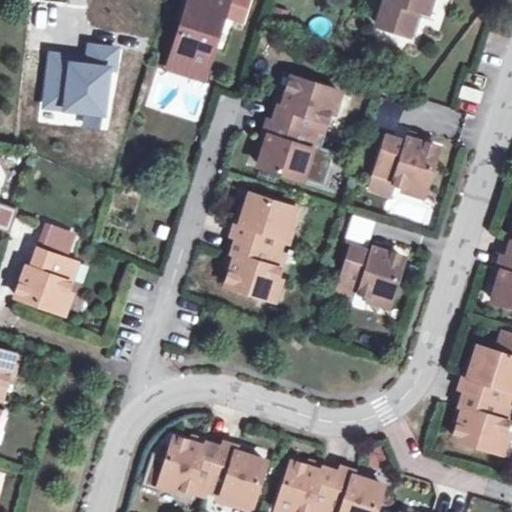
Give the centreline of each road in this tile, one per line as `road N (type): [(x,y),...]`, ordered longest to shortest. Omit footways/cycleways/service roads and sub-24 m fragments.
road 1 (residential): [(378,413),(418,359),(511,85)]
road 2 (residential): [(148,390),(145,370),(217,119)]
road 3 (residential): [(148,390),(219,385),(324,418),(378,413)]
road 4 (residential): [(378,413),(398,456),(507,493)]
road 5 (residential): [(94,511),(121,428),(148,390)]
